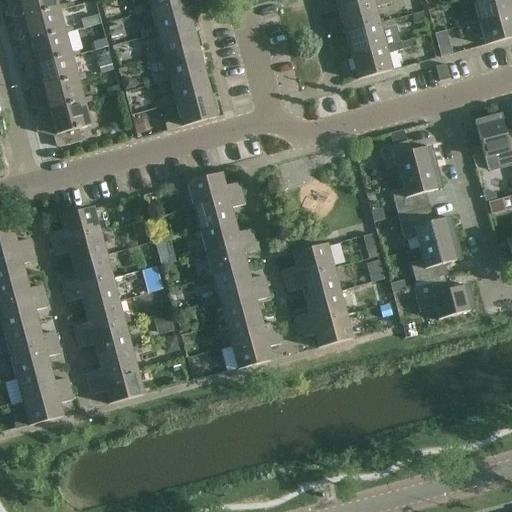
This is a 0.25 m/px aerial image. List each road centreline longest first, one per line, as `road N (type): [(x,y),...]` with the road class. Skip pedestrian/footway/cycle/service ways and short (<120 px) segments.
road 1 (residential): [(270,122),(24,185)]
road 2 (residential): [(445,99),(498,301),(511,297)]
road 3 (residential): [(445,99),(324,132),(270,122)]
road 4 (residential): [(352,511),(511,468)]
